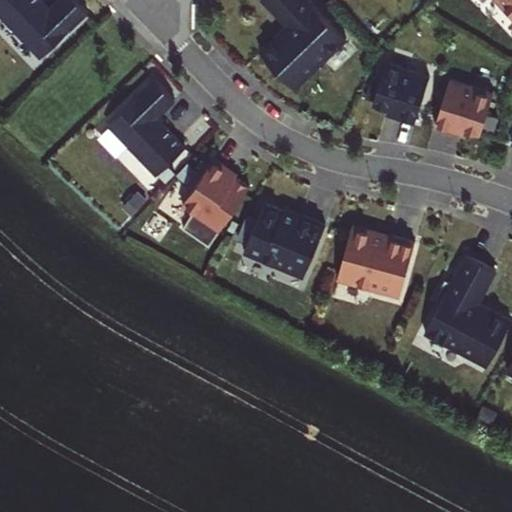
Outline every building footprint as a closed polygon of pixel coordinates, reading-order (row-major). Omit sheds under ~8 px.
[(57,0),(50,8),(42,0),(0,0),(0,13),(41,56),(88,10),(78,0),(77,0),(57,0)] [(346,36),(310,0),(265,0),(287,23),(260,49),(295,86),(346,36)] [(511,0),(497,0),(511,15),(511,0)] [(399,115),(415,119),(429,74),(385,61),(373,101),(388,106),(401,110),(399,115)] [(158,173),(186,145),(162,121),(157,115),(175,97),(154,77),(108,122),(158,173)] [(450,78),(435,123),(450,128),(452,123),(464,127),(480,132),(493,92),(450,78)] [(401,110),(388,106),(387,111),(394,113),(399,115),(401,110)] [(464,127),(452,123),(450,128),(457,130),(463,132),(464,127)] [(226,165),(214,156),(182,201),(220,228),(249,185),(235,175),(225,167),(226,165)] [(225,167),(235,175),(237,172),(231,167),(226,165),(225,167)] [(304,274),(326,222),(302,213),(301,216),(284,209),(264,201),(245,249),(304,274)] [(286,205),(284,209),(301,216),(302,213),(286,205)] [(353,222),(352,226),(389,236),(390,233),(372,228),(353,222)] [(338,276),(400,294),(415,239),(390,233),(389,236),(352,226),(338,276)] [(495,268),(467,252),(424,329),(486,363),(510,319),(477,300),(495,268)]
